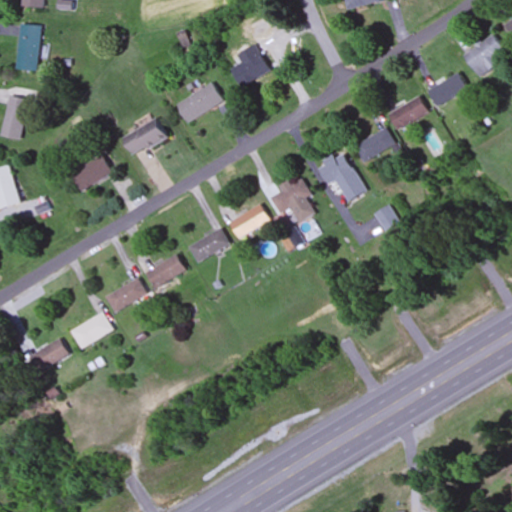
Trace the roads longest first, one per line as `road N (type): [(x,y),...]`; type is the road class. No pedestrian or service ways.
road 1 (residential): [(0,295),(478,0)]
road 2 (primary): [(511,337),(228,511)]
